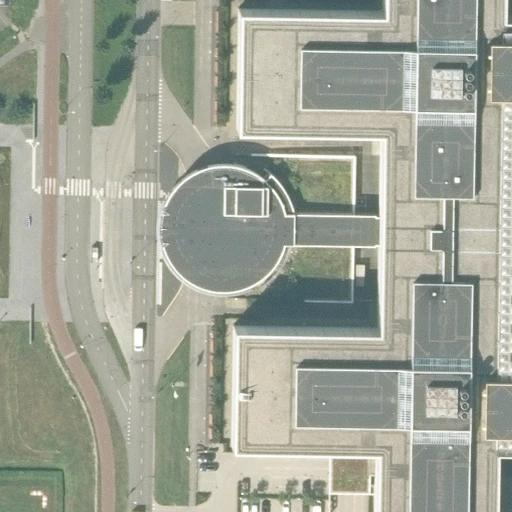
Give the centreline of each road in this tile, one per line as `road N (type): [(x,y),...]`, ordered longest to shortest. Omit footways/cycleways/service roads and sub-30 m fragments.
road 1 (unclassified): [(142,438),(79,301),(81,0)]
road 2 (unclassified): [(142,367),(192,299),(197,169),(196,155),(147,107)]
road 3 (unclassified): [(142,367),(147,107)]
